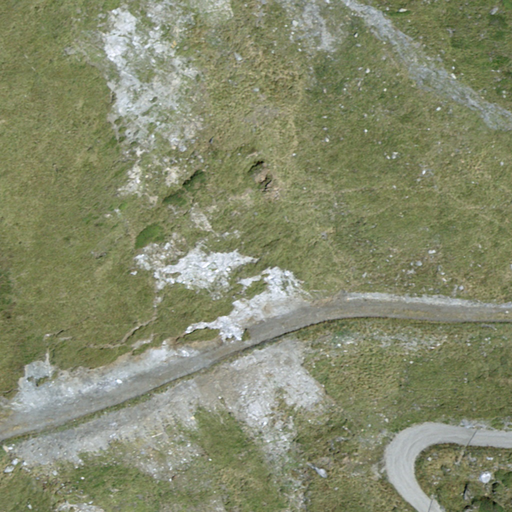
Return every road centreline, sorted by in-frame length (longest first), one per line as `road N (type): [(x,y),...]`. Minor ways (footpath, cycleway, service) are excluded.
road 1 (track): [(511,324),(361,316),(0,438)]
road 2 (track): [(511,441),(423,442),(403,464),(431,511)]
